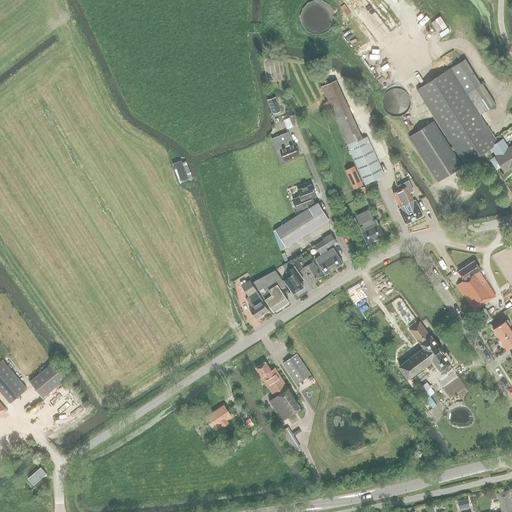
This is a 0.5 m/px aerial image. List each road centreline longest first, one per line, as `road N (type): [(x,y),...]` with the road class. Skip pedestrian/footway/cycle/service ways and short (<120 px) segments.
road 1 (secondary): [(277,511),(511,460)]
road 2 (unclassified): [(59,511),(65,462),(215,363)]
road 3 (residential): [(215,363),(409,243)]
road 4 (residential): [(511,400),(409,243)]
road 5 (track): [(397,78),(446,46),(462,45),(501,103)]
